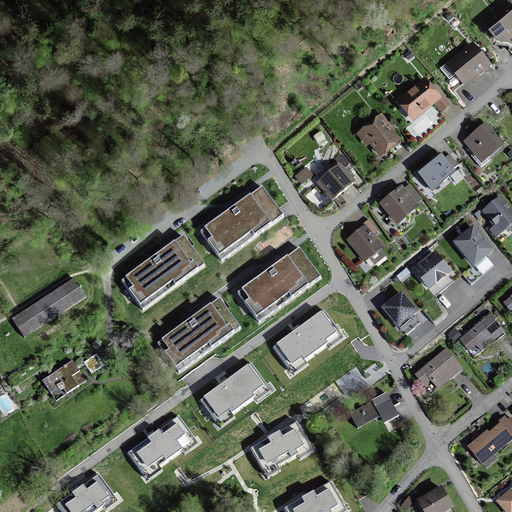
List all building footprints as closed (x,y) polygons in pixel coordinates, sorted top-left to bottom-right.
[(511,4),(483,26),(501,50),(511,41),(511,4)] [(490,65),(471,43),(445,65),(464,87),(490,65)] [(449,105),(425,77),(394,103),(411,123),(436,102),(443,110),(449,105)] [(378,116),(357,133),(379,158),(399,141),(378,116)] [(480,163),(501,145),(484,124),(463,142),(480,163)] [(443,154),(417,173),(431,190),(456,171),(443,154)] [(313,163),(297,176),(302,183),(319,170),(313,163)] [(336,165),(315,181),(330,199),(350,182),(336,165)] [(261,185),(199,230),(221,259),(282,213),(261,185)] [(401,186),(378,204),(395,225),(418,207),(401,186)] [(486,229),(494,238),(511,222),(511,211),(500,197),(481,212),(492,225),(486,229)] [(364,225),(345,239),(362,262),(381,248),(364,225)] [(472,227),(453,242),(472,265),(491,250),(472,227)] [(182,232),(119,278),(142,309),(205,263),(182,232)] [(297,248),(237,293),(260,323),(320,278),(297,248)] [(435,252),(412,270),(427,290),(451,273),(435,252)] [(71,280),(14,318),(25,335),(55,316),(59,321),(65,317),(62,312),(83,298),(71,280)] [(400,293),(381,308),(394,325),(414,310),(400,293)] [(511,295),(503,302),(510,311),(511,309),(511,295)] [(218,299),(157,344),(179,373),(240,328),(218,299)] [(320,309),(260,354),(282,383),(342,339),(320,309)] [(503,333),(488,314),(459,338),(466,346),(472,342),(480,352),(503,333)] [(445,350),(414,374),(423,386),(430,381),(437,390),(462,370),(445,350)] [(252,361),(191,406),(213,435),(273,390),(252,361)] [(70,362),(40,381),(53,401),(83,381),(70,362)] [(385,394),(348,414),(356,429),(379,417),(383,423),(397,416),(385,394)] [(186,410),(126,455),(147,484),(208,439),(186,410)] [(295,421),(238,453),(256,484),(313,452),(295,421)] [(485,432),(467,446),(481,463),(511,439),(500,424),(487,434),(485,432)] [(117,458),(56,503),(63,511),(105,511),(139,488),(117,458)] [(330,480),(273,511),(346,511),(348,511),(330,480)] [(364,482),(352,487),(358,501),(371,496),(364,482)] [(511,511),(511,488),(496,501),(504,511),(511,511)] [(440,493),(417,504),(421,511),(449,511),(440,493)]
